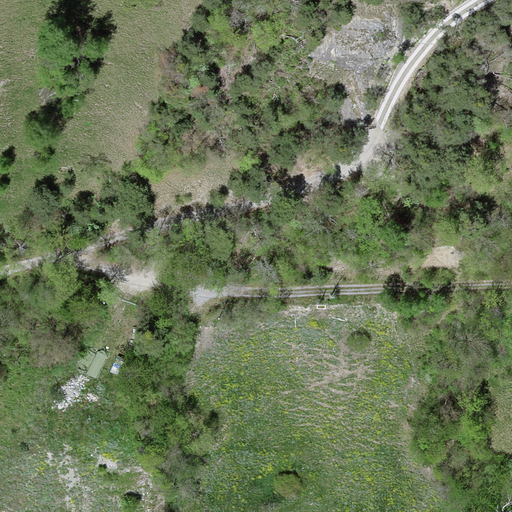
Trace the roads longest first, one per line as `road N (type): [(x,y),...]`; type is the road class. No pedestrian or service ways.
road 1 (track): [(0,271),(139,200),(327,169),(446,12),(472,0)]
road 2 (track): [(44,248),(191,295),(511,291)]
